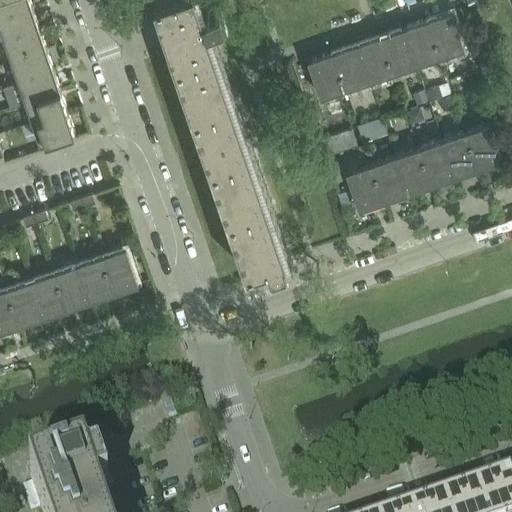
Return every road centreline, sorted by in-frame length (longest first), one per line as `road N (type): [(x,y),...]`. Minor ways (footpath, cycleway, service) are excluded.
road 1 (residential): [(511,225),(203,330)]
road 2 (residential): [(297,511),(511,438)]
road 3 (residential): [(203,330),(137,135)]
road 4 (residential): [(269,511),(203,330)]
road 5 (residential): [(0,182),(137,135)]
road 6 (residential): [(137,135),(89,0)]
